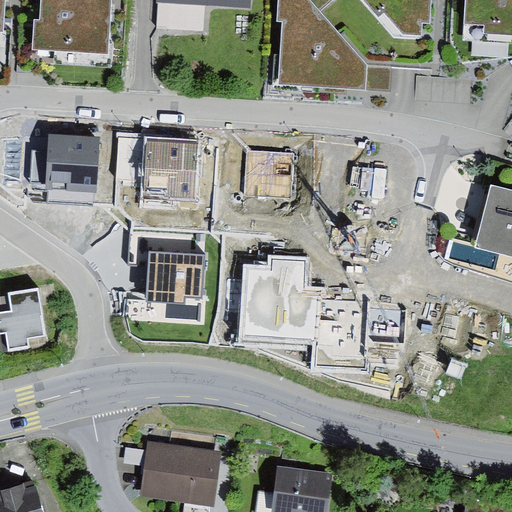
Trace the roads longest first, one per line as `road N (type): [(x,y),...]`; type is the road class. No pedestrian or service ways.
road 1 (residential): [(0,107),(357,119),(497,146)]
road 2 (secondary): [(104,391),(166,382),(232,389),(348,427),(511,456)]
road 3 (residential): [(104,391),(93,302),(69,266),(0,218)]
road 4 (residential): [(104,391),(106,472),(119,511)]
